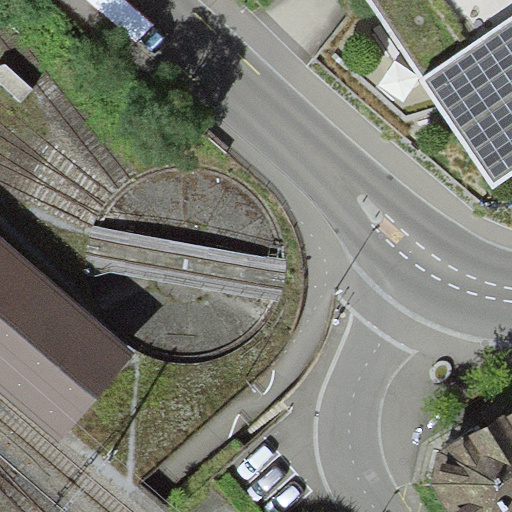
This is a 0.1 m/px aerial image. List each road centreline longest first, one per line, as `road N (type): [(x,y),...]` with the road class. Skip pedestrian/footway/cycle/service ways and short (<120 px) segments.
road 1 (residential): [(424,256),(145,0)]
road 2 (residential): [(424,256),(355,378),(345,420),(347,454),(371,511)]
